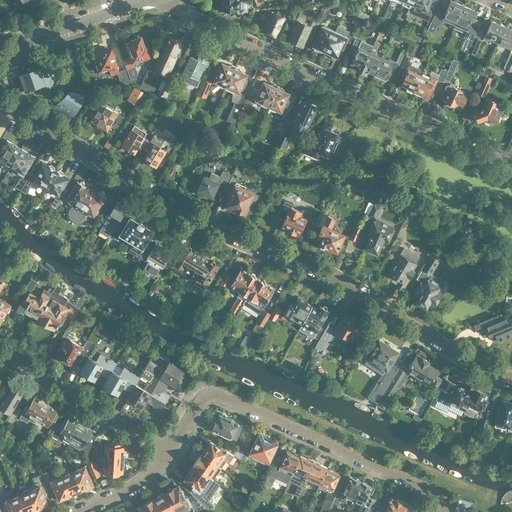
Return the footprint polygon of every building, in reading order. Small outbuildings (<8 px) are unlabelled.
[(248,0),(221,0),(222,10),(223,10),(223,11),(238,11),(238,12),(244,12),(244,11),(248,11),(248,8),(252,8),(250,1),(248,1),(248,0)] [(251,0),(255,8),(262,7),(259,2),(264,0),(251,0)] [(404,0),(404,1),(402,5),(409,8),(406,14),(410,16),(411,14),(415,6),(417,0),(404,0)] [(429,21),(438,0),(417,0),(415,6),(411,14),(428,21),(429,21)] [(455,25),(463,6),(450,0),(444,14),(436,11),(436,10),(431,22),(427,30),(434,33),(438,25),(439,26),(442,19),(455,25)] [(469,25),(475,11),(463,6),(455,25),(453,28),(465,33),(464,37),(466,38),(472,41),(473,41),(474,36),(477,29),(470,25),(469,25)] [(282,16),(271,12),(262,30),(268,33),(268,34),(272,36),(272,34),(275,36),(283,20),(288,22),(292,12),(286,9),(282,16)] [(296,20),(298,21),(296,26),(294,25),(291,32),(293,32),(289,40),(302,46),(310,29),(314,31),(319,21),(312,18),(309,25),(304,23),(307,16),(300,13),(296,20)] [(382,19),(380,24),(391,29),(393,24),(382,19)] [(491,21),(484,37),(484,38),(490,41),(491,40),(498,43),(505,28),(505,27),(491,21)] [(323,52),(325,53),(335,31),(323,26),(314,47),(314,49),(321,52),(323,52)] [(505,28),(498,43),(497,46),(503,48),(504,46),(511,48),(511,29),(510,30),(505,28)] [(335,31),(325,53),(328,54),(328,56),(335,59),(337,58),(347,37),(335,31)] [(410,34),(409,37),(408,38),(412,39),(413,39),(420,42),(424,32),(423,32),(420,31),(418,35),(414,34),(414,36),(410,34)] [(131,57),(123,59),(127,68),(127,69),(130,79),(136,77),(137,73),(134,63),(147,59),(146,56),(149,55),(148,53),(146,53),(148,51),(147,51),(145,51),(145,50),(147,49),(146,47),(145,47),(141,37),(138,35),(134,36),(132,40),(132,41),(126,44),(131,57)] [(472,41),(470,46),(467,52),(475,55),(481,39),(474,36),(473,41),(472,41)] [(349,52),(353,54),(350,61),(352,62),(352,63),(358,67),(357,69),(362,71),(371,51),(375,41),(370,39),(366,48),(360,46),(362,40),(354,37),(351,42),(353,43),(349,52)] [(181,44),(169,39),(164,51),(163,50),(160,55),(161,56),(156,69),(168,75),(175,61),(173,60),(176,56),(179,58),(181,53),(178,52),(181,44)] [(371,51),(362,71),(366,73),(367,71),(374,74),(382,56),(376,53),(381,42),(376,40),(375,41),(371,51)] [(413,56),(418,44),(413,42),(408,54),(413,56)] [(96,72),(100,70),(100,71),(109,68),(112,76),(114,75),(114,74),(117,72),(119,72),(116,62),(112,50),(106,51),(105,47),(94,51),(98,61),(93,63),(96,72)] [(397,65),(401,66),(402,67),(405,59),(407,54),(401,51),(396,62),(394,61),(393,61),(382,56),(374,74),(380,77),(380,76),(385,79),(386,78),(388,79),(392,71),(394,72),(397,65)] [(185,72),(184,73),(182,77),(181,80),(196,88),(200,80),(198,79),(204,66),(206,67),(210,57),(201,53),(198,60),(191,57),(185,72)] [(414,92),(421,75),(424,70),(412,65),(413,62),(411,61),(412,57),(408,55),(401,71),(404,73),(401,79),(404,81),(402,85),(407,87),(406,89),(414,92)] [(74,57),(57,63),(60,73),(78,67),(74,57)] [(123,59),(116,62),(119,72),(117,72),(121,84),(131,80),(130,79),(127,69),(127,68),(123,59)] [(448,71),(443,82),(451,83),(460,62),(453,59),(448,71)] [(226,88),(235,67),(232,65),(227,65),(222,63),(219,69),(217,68),(213,74),(216,76),(214,81),(206,77),(198,95),(206,98),(209,90),(210,91),(218,84),(226,88)] [(239,69),(235,67),(226,88),(231,90),(231,100),(235,102),(230,113),(238,117),(240,112),(243,107),(247,96),(240,93),(239,93),(242,87),(244,88),(247,82),(245,80),(247,75),(242,72),(239,69)] [(39,69),(21,76),(26,91),(36,87),(38,93),(48,90),(47,88),(52,86),(54,91),(55,93),(64,89),(64,88),(62,82),(57,84),(52,69),(42,72),(41,73),(39,69)] [(174,79),(174,80),(179,82),(184,71),(179,69),(174,79)] [(421,75),(414,92),(422,96),(423,94),(427,96),(432,86),(434,87),(436,82),(443,82),(448,71),(442,69),(438,79),(432,77),(428,78),(421,75)] [(6,80),(5,82),(8,85),(10,84),(13,81),(9,76),(6,80)] [(174,79),(168,76),(160,92),(166,95),(174,80),(174,79)] [(486,76),(483,81),(490,84),(492,78),(486,76)] [(482,83),(477,94),(485,97),(490,85),(490,84),(483,81),(482,83)] [(259,95),(256,100),(261,103),(261,104),(268,107),(278,86),(275,84),(270,84),(270,85),(264,82),(262,88),(259,87),(256,94),(259,95)] [(447,94),(443,102),(443,103),(443,104),(443,105),(444,106),(446,107),(447,107),(449,107),(450,106),(451,105),(454,106),(456,103),(462,106),(467,96),(465,95),(466,93),(449,85),(448,85),(447,85),(446,86),(446,87),(446,88),(446,89),(444,95),(445,93),(447,94)] [(278,86),(268,107),(275,110),(276,109),(281,112),(284,106),(286,108),(289,101),(287,99),(289,94),(284,91),(282,88),(278,86)] [(134,94),(140,98),(143,93),(137,89),(134,94)] [(70,118),(74,114),(85,96),(70,92),(54,108),(70,118)] [(149,96),(144,92),(139,101),(144,104),(149,96)] [(246,114),(253,99),(247,96),(243,107),(240,112),(246,114)] [(305,98),(291,130),(297,133),(299,127),(306,130),(317,106),(311,104),(313,101),(305,98)] [(478,112),(474,113),(477,122),(486,119),(486,121),(489,122),(491,121),(491,120),(497,122),(504,108),(498,105),(498,104),(486,99),(481,109),(478,111),(478,112)] [(103,104),(103,105),(98,102),(92,111),(96,113),(91,121),(107,131),(111,125),(114,127),(121,116),(117,113),(103,104)] [(284,113),(279,123),(285,126),(289,115),(284,113)] [(339,143),(341,137),(337,135),(337,134),(330,130),(332,124),(325,121),(320,133),(314,130),(304,153),(318,159),(321,153),(327,156),(334,141),(339,143)] [(285,126),(279,123),(276,130),(282,132),(285,126)] [(134,125),(122,145),(124,146),(123,146),(128,149),(135,153),(137,150),(141,153),(149,140),(144,137),(146,133),(134,125)] [(149,140),(141,153),(146,155),(144,158),(150,162),(150,163),(154,165),(155,165),(156,166),(165,152),(168,154),(174,141),(167,137),(164,141),(155,135),(151,141),(149,140)] [(288,138),(281,135),(277,144),(284,148),(288,138)] [(115,141),(110,138),(105,146),(110,150),(115,141)] [(0,152),(0,151),(0,160),(10,167),(21,149),(7,140),(0,152)] [(21,149),(10,167),(24,175),(35,157),(21,149)] [(29,185),(36,189),(39,184),(45,188),(56,170),(54,169),(54,167),(51,165),(49,165),(47,165),(47,166),(42,163),(34,176),(30,174),(21,190),(25,192),(29,185)] [(56,170),(45,188),(57,195),(51,205),(57,208),(68,189),(64,187),(68,179),(64,176),(64,175),(63,174),(63,172),(60,170),(58,170),(56,170)] [(218,176),(216,181),(203,176),(200,183),(202,184),(198,192),(203,194),(202,195),(206,197),(207,196),(211,198),(212,196),(214,197),(220,182),(227,185),(231,176),(222,172),(220,177),(218,176)] [(13,188),(19,192),(26,181),(20,177),(13,188)] [(255,192),(246,187),(237,183),(236,183),(237,180),(232,177),(228,186),(233,189),(229,199),(228,198),(225,204),(227,204),(226,206),(234,210),(236,211),(237,213),(241,214),(243,214),(245,214),(246,212),(247,212),(249,208),(249,207),(252,209),(258,196),(254,194),(255,192)] [(66,200),(73,204),(71,208),(70,210),(69,213),(69,215),(69,216),(71,218),(73,220),(80,208),(91,190),(86,187),(86,186),(84,185),(84,184),(83,181),(81,182),(80,183),(78,181),(66,200)] [(91,190),(80,208),(73,220),(75,221),(77,221),(79,221),(81,221),(82,220),(83,218),(87,213),(94,217),(106,197),(97,192),(96,193),(91,190)] [(380,192),(375,204),(379,206),(385,195),(380,192)] [(303,212),(297,210),(289,207),(290,204),(284,202),(277,218),(284,221),(281,227),(288,230),(287,231),(288,231),(289,233),(293,235),(294,234),(295,235),(296,233),(300,235),(304,227),(308,218),(310,213),(303,211),(303,212)] [(99,232),(109,237),(108,239),(109,239),(127,209),(117,203),(111,213),(109,212),(102,223),(103,225),(99,232)] [(374,205),(369,216),(376,219),(381,208),(382,207),(379,206),(375,204),(374,204),(373,205),(374,205)] [(327,215),(318,235),(322,237),(319,245),(320,245),(321,247),(325,249),(326,248),(329,249),(330,251),(334,253),(335,252),(337,253),(338,250),(340,251),(343,244),(341,243),(345,235),(346,236),(346,234),(332,228),(337,219),(327,215)] [(131,218),(120,235),(134,243),(128,252),(134,255),(137,250),(141,252),(153,231),(144,226),(144,224),(140,222),(139,223),(131,218)] [(375,221),(367,237),(370,238),(365,248),(377,253),(383,241),(387,243),(395,227),(383,222),(382,224),(375,221)] [(349,238),(350,238),(357,241),(362,230),(354,226),(349,238)] [(150,252),(147,257),(149,257),(146,260),(145,260),(141,266),(145,268),(144,269),(154,276),(155,275),(159,276),(162,270),(163,266),(164,267),(173,253),(170,251),(171,251),(159,244),(158,244),(156,242),(150,252)] [(174,255),(167,266),(188,279),(191,275),(200,259),(194,255),(195,253),(193,252),(193,251),(192,251),(193,248),(191,247),(188,248),(188,249),(185,247),(178,258),(174,255)] [(393,269),(389,275),(400,281),(396,287),(402,290),(410,278),(410,279),(415,272),(413,270),(416,265),(417,264),(415,263),(419,256),(404,247),(400,254),(398,253),(390,267),(393,269)] [(430,256),(434,250),(428,247),(424,252),(430,256)] [(134,255),(132,259),(139,263),(144,255),(143,254),(144,253),(141,252),(137,250),(134,255)] [(96,255),(91,252),(89,254),(88,254),(84,261),(90,264),(96,255)] [(218,275),(215,273),(218,267),(216,266),(216,265),(216,263),(214,261),(211,263),(211,262),(211,263),(202,257),(200,259),(191,275),(188,279),(195,283),(192,287),(202,293),(205,288),(208,284),(209,282),(213,285),(214,284),(219,275),(218,275)] [(422,282),(414,295),(419,297),(416,302),(426,308),(429,303),(435,306),(442,294),(437,291),(441,285),(443,281),(431,274),(439,262),(430,257),(417,279),(422,282)] [(247,296),(258,279),(255,277),(254,274),(251,275),(251,274),(250,275),(241,269),(234,281),(225,276),(216,289),(215,291),(222,296),(227,288),(229,289),(231,286),(240,292),(237,296),(238,297),(244,301),(243,304),(247,296)] [(32,279),(26,288),(32,291),(37,282),(32,279)] [(258,279),(247,296),(243,304),(259,314),(264,307),(275,289),(265,283),(264,280),(261,281),(261,280),(261,281),(258,279)] [(202,293),(202,294),(210,299),(215,291),(216,289),(208,284),(205,288),(202,293)] [(49,296),(36,318),(36,319),(54,330),(56,326),(57,327),(59,323),(58,323),(63,315),(65,316),(66,314),(73,318),(79,308),(79,307),(83,300),(78,298),(74,304),(66,300),(65,303),(64,303),(63,304),(54,299),(61,288),(56,285),(49,296)] [(23,313),(24,312),(36,318),(49,296),(53,289),(49,287),(45,294),(42,292),(39,297),(30,292),(25,299),(24,298),(17,309),(23,313)] [(238,297),(232,307),(228,313),(234,317),(238,311),(243,304),(244,301),(238,297)] [(0,322),(10,304),(0,298),(0,322)] [(290,302),(284,313),(281,318),(285,320),(287,315),(302,323),(312,306),(298,298),(294,304),(290,302)] [(312,306),(302,323),(299,329),(314,338),(329,311),(327,309),(327,307),(325,305),(323,306),(322,306),(322,307),(320,305),(318,309),(312,306)] [(271,314),(269,317),(275,321),(276,320),(282,310),(275,307),(271,314)] [(263,309),(257,320),(255,323),(263,328),(266,321),(269,317),(271,314),(263,309)] [(199,316),(193,312),(186,322),(193,326),(199,316)] [(340,317),(336,324),(330,321),(325,330),(315,347),(319,350),(318,351),(319,353),(321,355),(324,354),(325,352),(325,350),(332,338),(333,339),(335,338),(336,337),(345,342),(348,342),(349,340),(352,342),(356,336),(354,335),(360,323),(361,323),(362,322),(360,321),(347,313),(346,312),(345,314),(342,318),(340,317)] [(511,318),(509,320),(508,318),(500,321),(498,315),(475,325),(474,325),(474,326),(477,332),(486,328),(490,336),(496,334),(499,341),(507,338),(508,339),(511,337),(511,318)] [(269,317),(266,321),(275,326),(277,321),(276,320),(275,321),(269,317)] [(69,325),(62,336),(65,338),(58,351),(60,353),(58,356),(72,364),(73,361),(82,367),(89,355),(95,345),(87,340),(88,339),(87,338),(83,346),(73,340),(75,338),(69,334),(73,327),(69,325)] [(398,352),(379,340),(367,358),(368,358),(365,363),(383,375),(384,373),(386,374),(381,382),(381,381),(379,383),(380,384),(375,392),(372,390),(368,397),(377,403),(397,372),(389,367),(398,352)] [(82,367),(79,372),(95,381),(99,373),(107,378),(113,369),(117,362),(101,352),(96,360),(89,355),(82,367)] [(377,403),(385,408),(397,387),(399,387),(401,387),(410,372),(421,379),(420,381),(429,387),(429,386),(436,391),(439,387),(439,388),(443,380),(435,375),(438,371),(428,365),(429,362),(417,354),(408,370),(401,366),(397,372),(377,403)] [(157,364),(147,380),(164,390),(168,382),(175,386),(185,370),(169,361),(165,368),(157,364)] [(292,363),(289,369),(290,370),(300,375),(303,368),(292,363)] [(113,369),(107,378),(103,386),(118,395),(122,387),(131,392),(136,383),(141,375),(124,366),(120,374),(113,369)] [(469,389),(459,385),(459,386),(444,378),(443,380),(439,388),(441,388),(436,400),(450,407),(451,405),(466,412),(477,389),(471,386),(469,389)] [(136,383),(131,392),(126,399),(142,409),(147,401),(162,410),(170,395),(164,391),(164,390),(147,380),(143,387),(136,383)] [(0,399),(0,407),(3,409),(4,408),(10,412),(5,420),(11,424),(16,416),(11,412),(23,392),(11,385),(5,396),(4,395),(1,400),(0,399)] [(483,390),(479,388),(477,389),(465,413),(473,417),(481,420),(483,418),(484,415),(480,413),(483,407),(484,408),(487,401),(485,400),(488,394),(483,392),(483,390)] [(31,398),(19,418),(27,422),(28,419),(34,422),(46,403),(35,396),(33,399),(31,398)] [(494,426),(498,427),(506,429),(506,426),(511,428),(511,426),(511,402),(501,400),(499,406),(498,406),(495,418),(496,418),(494,426)] [(46,403),(34,422),(40,426),(42,423),(47,426),(49,423),(51,424),(57,414),(55,413),(57,410),(46,403)] [(219,414),(212,429),(236,440),(243,425),(219,414)] [(419,425),(422,418),(414,414),(411,421),(419,425)] [(54,430),(50,435),(57,439),(60,433),(64,436),(63,439),(69,443),(80,423),(69,416),(67,419),(65,418),(59,428),(56,426),(54,430)] [(483,418),(481,420),(478,431),(485,433),(486,428),(489,419),(483,418)] [(80,423),(69,443),(74,446),(76,443),(88,450),(89,450),(91,447),(90,447),(95,438),(91,436),(92,434),(90,433),(91,430),(80,423)] [(490,441),(493,430),(486,428),(485,433),(483,440),(490,441)] [(269,463),(278,443),(258,434),(249,454),(269,463)] [(0,449),(4,452),(10,442),(3,439),(0,443),(0,449)] [(89,450),(94,453),(100,443),(95,439),(91,447),(89,450)] [(246,445),(239,442),(236,447),(243,451),(246,445)] [(101,452),(101,458),(123,459),(124,447),(120,447),(120,444),(109,443),(108,446),(105,446),(104,452),(101,452)] [(210,443),(202,454),(221,468),(226,460),(229,462),(233,455),(240,460),(245,453),(237,448),(233,454),(221,446),(221,448),(215,444),(214,445),(210,443)] [(271,489),(279,470),(291,476),(292,474),(300,456),(286,450),(283,457),(282,457),(280,462),(275,459),(264,485),(271,489)] [(193,465),(194,466),(213,479),(221,468),(202,454),(201,454),(193,465)] [(300,456),(292,474),(305,480),(314,461),(300,455),(300,456)] [(83,466),(74,470),(82,490),(83,489),(85,490),(87,490),(88,487),(93,485),(85,466),(87,465),(87,463),(84,457),(80,459),(83,466)] [(123,459),(101,458),(100,465),(104,465),(103,472),(107,472),(107,475),(119,475),(119,473),(123,473),(123,459)] [(93,460),(87,463),(87,465),(88,465),(94,478),(100,475),(93,460)] [(314,461),(305,480),(318,486),(326,469),(327,467),(314,461)] [(213,479),(194,466),(186,477),(190,480),(189,482),(194,485),(190,492),(201,503),(209,511),(214,506),(206,495),(211,488),(208,486),(213,479)] [(326,469),(318,486),(318,488),(328,492),(325,499),(326,499),(319,511),(327,511),(332,502),(335,496),(331,493),(334,487),(335,487),(337,482),(336,481),(339,474),(326,469)] [(61,472),(53,475),(50,470),(42,473),(51,494),(56,492),(59,500),(64,497),(67,498),(69,498),(69,495),(71,495),(61,474),(61,472)] [(66,472),(61,474),(71,495),(71,494),(74,495),(76,495),(76,492),(82,490),(74,470),(69,473),(66,472)] [(27,487),(28,489),(37,510),(38,509),(40,510),(42,509),(43,507),(48,505),(45,497),(50,495),(41,474),(33,478),(35,483),(27,487)] [(335,496),(332,502),(338,505),(341,498),(346,500),(352,502),(354,498),(361,482),(349,476),(346,482),(348,483),(343,494),(337,491),(335,496)] [(361,482),(354,498),(361,501),(365,503),(363,508),(360,511),(367,511),(371,505),(374,499),(368,496),(369,493),(371,494),(374,488),(361,482)] [(298,485),(293,495),(298,496),(299,494),(302,487),(298,485)] [(165,492),(166,493),(175,511),(182,511),(184,511),(189,511),(197,508),(198,511),(209,511),(201,503),(196,506),(193,501),(190,502),(187,497),(186,498),(182,490),(181,491),(178,486),(174,488),(174,487),(172,488),(171,488),(168,488),(165,491),(166,492),(165,492)] [(22,493),(17,495),(24,511),(35,511),(36,510),(37,510),(28,489),(23,491),(22,493)] [(0,510),(0,511),(24,511),(17,495),(15,491),(4,496),(0,498),(0,510)] [(158,497),(152,500),(158,511),(175,511),(166,493),(164,494),(163,493),(160,494),(157,496),(158,497)] [(391,496),(386,510),(391,511),(404,511),(408,502),(391,496)] [(374,499),(371,505),(377,507),(380,500),(374,498),(374,499)] [(140,511),(158,511),(152,500),(151,499),(150,500),(150,499),(146,499),(144,502),(144,503),(143,504),(143,505),(139,507),(141,511),(140,511)] [(471,503),(459,499),(456,508),(468,511),(471,503)]
